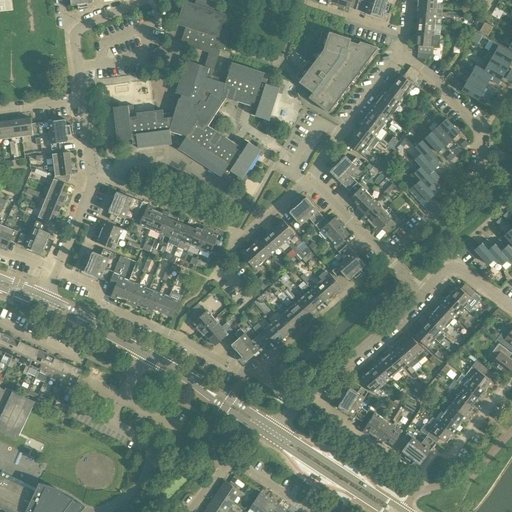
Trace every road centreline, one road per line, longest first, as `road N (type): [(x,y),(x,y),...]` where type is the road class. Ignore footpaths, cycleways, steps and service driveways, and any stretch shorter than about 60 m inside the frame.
road 1 (tertiary): [(267,430),(42,301)]
road 2 (residential): [(244,375),(54,273)]
road 3 (residential): [(54,273),(91,178),(80,99)]
road 4 (residential): [(250,302),(221,266),(223,257),(310,175)]
road 5 (residential): [(386,258),(257,373)]
road 6 (residential): [(472,182),(484,166),(482,137),(403,49)]
road 7 (residential): [(310,175),(403,49)]
road 8 (residential): [(313,396),(422,293)]
road 9 (tertiary): [(392,511),(267,430)]
